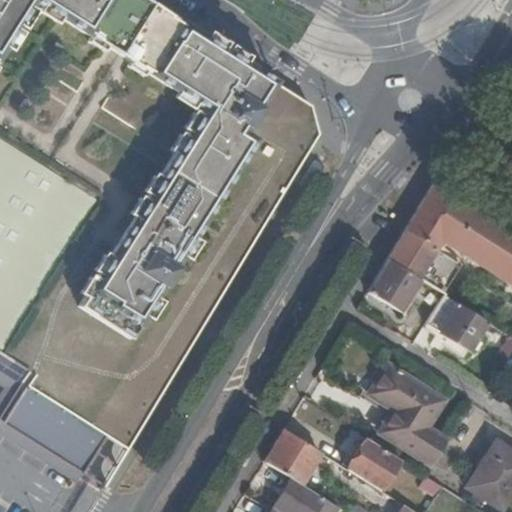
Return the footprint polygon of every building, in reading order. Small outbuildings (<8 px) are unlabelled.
[(0,0),(0,138),(94,197),(0,346),(0,353),(27,369),(18,382),(103,435),(100,440),(124,454),(313,143),(305,112),(128,0),(0,0)] [(0,138),(0,346),(94,197),(0,138)] [(511,243),(428,191),(383,265),(415,285),(438,300),(454,274),(433,260),(438,253),(511,300),(511,243)] [(363,299),(394,319),(415,285),(383,265),(363,299)] [(418,333),(461,361),(482,329),(439,301),(418,333)] [(502,371),(511,377),(511,376),(511,347),(505,344),(495,360),(505,366),(502,371)] [(0,353),(0,380),(14,389),(18,382),(27,369),(0,353)] [(386,420),(372,444),(423,477),(441,447),(427,437),(443,410),(402,383),(404,380),(399,376),(396,380),(382,371),(362,404),(386,420)] [(103,435),(18,382),(14,389),(0,410),(0,428),(76,478),(100,440),(103,435)] [(5,383),(0,390),(0,410),(14,389),(5,383)] [(0,428),(0,441),(71,486),(76,478),(0,428)] [(314,461),(278,439),(259,470),(285,486),(295,492),(314,461)] [(396,467),(363,446),(342,478),(375,499),(396,467)] [(498,511),(511,490),(511,462),(490,448),(460,494),(487,511),(498,511)] [(421,484),(414,495),(429,505),(437,494),(421,484)] [(269,511),(327,511),(328,511),(295,492),(285,486),(269,511)]
